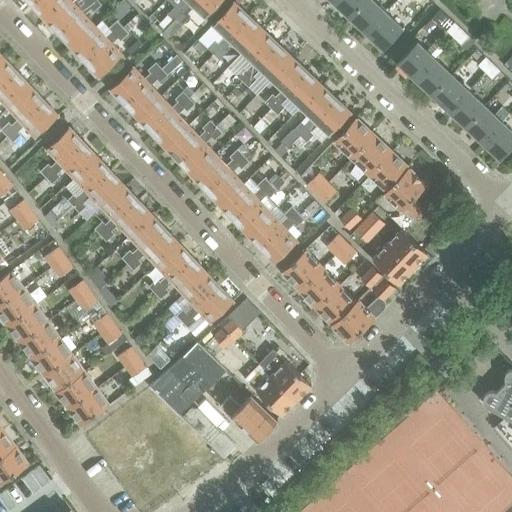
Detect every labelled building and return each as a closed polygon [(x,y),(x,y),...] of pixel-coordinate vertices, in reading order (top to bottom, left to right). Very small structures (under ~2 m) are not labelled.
[(35,0),(31,5),(44,19),(64,0),(35,0)] [(64,0),(44,19),(45,20),(58,34),(93,0),(74,0),(71,3),(68,0),(64,0)] [(93,0),(58,34),(72,48),(94,27),(83,15),(90,9),(93,12),(101,5),(96,0),(93,0)] [(168,0),(175,6),(170,12),(176,18),(177,19),(195,0),(168,0)] [(199,25),(223,0),(195,0),(177,19),(182,24),(190,16),(199,25)] [(332,0),(332,1),(349,17),(364,0),(332,0)] [(364,0),(349,17),(366,33),(385,12),(372,0),(364,0)] [(212,25),(206,32),(215,40),(208,48),(213,53),(214,53),(248,17),(233,3),(212,25)] [(170,12),(156,25),(163,32),(163,31),(176,18),(170,12)] [(383,49),(403,29),(385,12),(366,33),(383,49)] [(248,17),(214,53),(214,54),(219,59),(225,53),(233,62),(242,53),(263,31),(248,17)] [(176,18),(163,31),(169,38),(182,24),(177,19),(176,18)] [(94,27),(72,48),(72,49),(85,63),(123,28),(123,27),(117,21),(109,28),(102,21),(95,27),(94,27)] [(454,23),(447,31),(453,38),(461,30),(454,23)] [(123,28),(85,63),(99,78),(122,56),(121,55),(111,44),(118,37),(121,40),(123,38),(128,33),(123,28)] [(461,45),(468,37),(461,30),(453,38),(461,45)] [(244,67),(236,75),(243,81),(277,44),(263,31),(242,53),(253,63),(247,70),(244,67)] [(468,37),(461,45),(466,50),(474,42),(468,37)] [(435,41),(426,50),(434,58),(443,49),(435,41)] [(416,42),(397,62),(414,79),(434,58),(426,50),(416,42)] [(277,44),(243,81),(248,87),(256,79),(253,76),(259,70),(271,81),(292,58),(277,44)] [(213,53),(208,48),(204,45),(192,58),(200,66),(213,53)] [(0,88),(17,72),(3,58),(0,60),(0,88)] [(272,109),(307,72),(292,58),(271,81),(277,86),(271,92),(273,94),(265,102),(272,109)] [(414,79),(415,79),(431,95),(451,74),(434,58),(414,79)] [(485,58),(478,65),(485,73),(492,65),(485,58)] [(133,68),(110,89),(124,104),(162,69),(156,62),(148,70),(150,72),(143,78),(133,68)] [(204,63),(199,69),(206,76),(212,70),(204,63)] [(492,79),(499,72),(492,65),(485,73),(492,79)] [(160,82),(168,75),(162,69),(124,104),(138,119),(161,97),(150,86),(157,80),(160,82)] [(0,100),(7,109),(31,87),(17,72),(0,88),(0,100)] [(277,114),(285,106),(283,104),(289,97),(300,108),(321,86),(307,72),(272,109),(277,114)] [(431,95),(432,95),(449,111),(468,91),(451,74),(431,95)] [(243,81),(236,88),(242,93),(248,87),(243,81)] [(187,85),(183,89),(189,96),(194,92),(187,85)] [(310,118),(305,124),(302,122),(294,130),(301,137),(336,100),(321,86),(300,108),(310,118)] [(9,121),(0,130),(7,137),(44,101),(31,87),(7,109),(17,119),(12,124),(9,121)] [(177,101),(170,108),(161,97),(138,119),(152,133),(189,98),(183,91),(175,99),(177,101)] [(449,111),(466,127),(485,107),(468,91),(449,111)] [(187,111),(195,104),(189,98),(152,133),(165,148),(188,126),(177,115),(184,108),(187,111)] [(306,142),(314,134),(322,142),(328,135),(329,136),(351,114),(336,100),(301,137),(306,142)] [(35,138),(58,116),(44,101),(7,137),(12,142),(21,134),(18,131),(24,126),(35,138)] [(466,127),(483,143),(502,123),(494,115),(485,107),(466,127)] [(501,107),(494,115),(502,123),(510,115),(501,107)] [(272,109),(262,119),(268,125),(277,114),(272,109)] [(229,112),(215,125),(217,127),(179,162),(193,177),(215,155),(204,144),(211,137),(214,140),(236,119),(229,112)] [(356,119),(335,141),(352,158),(374,136),(356,119)] [(205,130),(198,137),(188,126),(165,148),(179,162),(217,127),(215,125),(211,120),(202,128),(205,130)] [(500,160),(511,147),(511,132),(502,123),(483,143),(500,160)] [(48,163),(40,171),(46,177),(83,142),(69,128),(46,149),(57,160),(51,166),(48,163)] [(352,158),(370,175),(391,152),(374,136),(352,158)] [(83,142),(46,177),(46,178),(52,184),(60,176),(58,173),(64,167),(74,178),(97,157),(83,143),(83,142)] [(243,144),(238,149),(244,155),(249,150),(243,144)] [(232,159),(225,166),(215,155),(193,177),(206,191),(244,155),(238,149),(229,156),(232,159)] [(386,190),(383,194),(384,195),(409,169),(391,152),(370,175),(386,190)] [(241,169),(249,161),(244,155),(206,191),(220,205),(242,184),(232,173),(239,166),(241,169)] [(75,179),(66,187),(74,194),(67,200),(73,207),(110,171),(97,158),(97,157),(74,178),(75,179)] [(417,219),(425,210),(414,199),(427,186),(409,169),(384,195),(402,212),(405,208),(417,219)] [(110,171),(73,207),(79,213),(82,210),(85,207),(87,205),(85,202),(91,196),(102,207),(124,186),(111,172),(110,171)] [(319,174),(307,186),(317,195),(328,183),(319,174)] [(0,194),(1,196),(13,185),(5,176),(0,180),(0,194)] [(249,177),(242,184),(220,205),(234,220),(271,184),(265,178),(257,185),(249,177)] [(277,178),(271,184),(277,190),(284,183),(278,177),(277,178)] [(325,204),(337,192),(328,183),(317,195),(325,204)] [(269,198),(277,190),(271,184),(234,220),(247,234),(277,207),(269,198)] [(103,221),(94,229),(100,236),(138,200),(124,186),(102,207),(112,217),(105,223),(103,221)] [(73,207),(67,200),(64,197),(49,212),(58,221),(73,207)] [(24,200),(10,210),(18,220),(31,210),(24,200)] [(138,200),(100,236),(101,236),(106,242),(115,234),(112,230),(118,224),(129,236),(151,215),(138,201),(138,200)] [(292,207),(284,214),(277,207),(247,234),(261,249),(298,213),(292,207)] [(25,230),(38,220),(31,210),(18,220),(25,230)] [(362,219),(353,210),(341,221),(349,230),(362,219)] [(296,227),(304,219),(298,213),(261,249),(275,264),(297,242),(286,230),(293,224),(296,227)] [(386,225),(374,213),(364,222),(376,234),(386,225)] [(130,250),(121,257),(128,264),(165,229),(152,215),(151,215),(129,236),(130,236),(139,246),(133,253),(130,250)] [(356,231),(367,243),(376,234),(364,222),(356,231)] [(165,229),(128,264),(128,265),(133,270),(141,262),(139,260),(146,253),(157,264),(179,244),(166,230),(165,229)] [(427,255),(401,229),(387,244),(413,269),(427,255)] [(338,235),(327,247),(335,255),(348,243),(338,235)] [(0,236),(0,258),(2,257),(1,256),(2,256),(10,250),(0,236)] [(345,265),(357,252),(348,243),(335,255),(345,265)] [(157,279),(148,287),(155,294),(192,258),(179,244),(157,264),(157,265),(167,275),(160,282),(157,279)] [(373,259),(399,284),(413,269),(387,244),(373,259)] [(58,247),(45,257),(52,266),(65,256),(58,247)] [(305,250),(282,272),(299,290),(322,268),(305,250)] [(2,257),(0,258),(0,269),(8,264),(2,256),(1,256),(2,257)] [(59,277),(73,267),(65,256),(52,266),(59,277)] [(192,258),(155,294),(160,300),(169,291),(165,288),(173,281),(184,293),(206,273),(192,258)] [(96,266),(88,274),(99,289),(110,279),(96,266)] [(382,276),(373,267),(361,279),(371,288),(382,276)] [(299,290),(300,290),(316,307),(339,286),(322,268),(299,290)] [(12,269),(0,277),(0,303),(24,286),(12,269)] [(184,307),(175,315),(182,323),(220,287),(206,273),(184,293),(176,299),(184,307)] [(383,299),(395,287),(385,279),(373,292),(378,296),(366,308),(358,300),(355,303),(333,325),(350,342),(385,309),(385,303),(383,299)] [(83,280),(69,290),(76,300),(90,290),(83,280)] [(105,285),(99,290),(111,305),(118,299),(105,285)] [(0,303),(0,315),(7,325),(36,303),(24,286),(0,303)] [(355,303),(339,286),(316,307),(333,325),(355,303)] [(220,287),(182,323),(187,328),(195,336),(211,321),(212,322),(234,302),(220,287)] [(84,310),(97,301),(90,290),(76,300),(77,300),(84,310)] [(245,298),(228,315),(232,319),(241,330),(261,312),(246,297),(245,298)] [(76,300),(67,307),(79,324),(86,318),(102,307),(97,301),(84,310),(77,300),(76,300)] [(7,325),(19,342),(49,320),(36,303),(7,325)] [(107,313),(93,323),(101,333),(114,323),(107,313)] [(241,330),(232,319),(223,328),(234,340),(243,331),(241,330)] [(19,342),(31,358),(61,337),(49,320),(19,342)] [(108,344),(122,334),(114,323),(101,333),(108,344)] [(214,336),(225,348),(234,340),(223,328),(214,336)] [(31,358),(43,375),(73,353),(61,337),(31,358)] [(217,379),(227,369),(226,368),(224,370),(197,343),(150,386),(180,414),(217,379)] [(157,344),(147,353),(161,368),(170,358),(157,344)] [(131,346),(117,356),(125,367),(139,357),(131,346)] [(43,375),(56,392),(85,370),(73,353),(43,375)] [(263,368),(271,375),(270,376),(296,401),(310,386),(285,361),(284,362),(276,355),(263,368)] [(133,377),(146,367),(139,357),(125,367),(133,377)] [(125,367),(121,370),(133,387),(151,374),(146,367),(133,377),(125,367)] [(483,396),(483,398),(483,400),(484,401),(484,402),(485,403),(485,404),(486,405),(487,405),(487,406),(511,419),(511,420),(506,426),(511,433),(511,368),(511,369),(509,369),(509,370),(508,370),(507,371),(506,372),(506,373),(505,374),(505,375),(505,377),(506,381),(497,391),(496,390),(494,390),(493,390),(492,390),(491,390),(490,390),(489,390),(488,391),(487,392),(486,392),(485,393),(484,394),(484,395),(483,396)] [(56,392),(67,408),(68,409),(98,387),(85,370),(56,392)] [(256,391),(282,416),(296,401),(270,376),(268,379),(260,371),(250,381),(258,389),(256,391)] [(81,426),(110,404),(98,387),(68,409),(81,426)] [(251,395),(242,404),(240,406),(230,395),(220,405),(230,416),(230,417),(256,442),(278,421),(251,395)] [(197,409),(190,410),(182,417),(225,458),(236,446),(197,409)] [(4,431),(0,433),(0,459),(16,448),(15,446),(4,431)] [(16,448),(0,459),(0,483),(1,485),(28,465),(16,448)]
